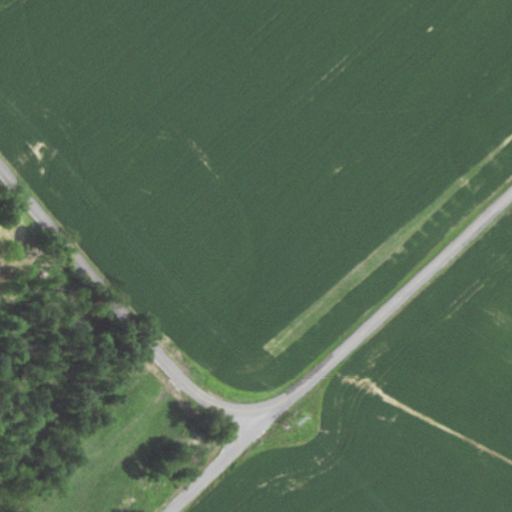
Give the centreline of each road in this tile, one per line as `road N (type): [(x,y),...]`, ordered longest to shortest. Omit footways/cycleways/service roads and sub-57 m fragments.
road 1 (tertiary): [(0,167),(183,381),(219,405),(256,409),(281,402),(324,371),(511,194)]
road 2 (residential): [(256,409),(251,436),(167,511)]
